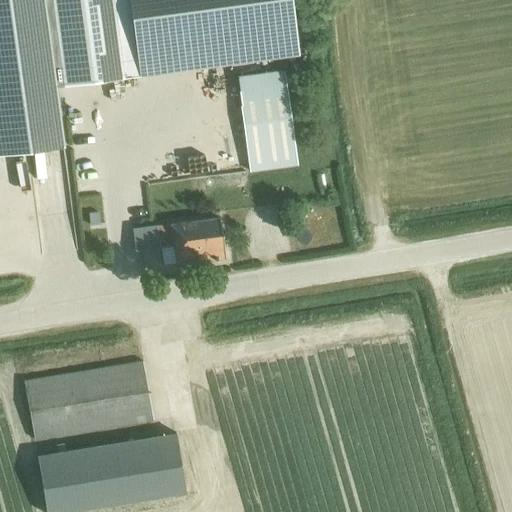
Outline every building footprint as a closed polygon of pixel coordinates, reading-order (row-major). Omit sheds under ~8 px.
[(62,84),(50,0),(0,0),(0,152),(63,144),(55,85),(62,84)] [(50,0),(62,84),(122,76),(111,0),(50,0)] [(297,51),(290,0),(111,0),(122,76),(297,51)] [(236,76),(242,122),(247,169),(296,163),(283,69),(236,76)] [(132,229),(134,248),(173,243),(175,262),(224,256),(218,217),(132,229)] [(23,379),(32,438),(152,418),(143,360),(23,379)] [(36,454),(45,511),(56,511),(184,491),(174,431),(36,454)]
